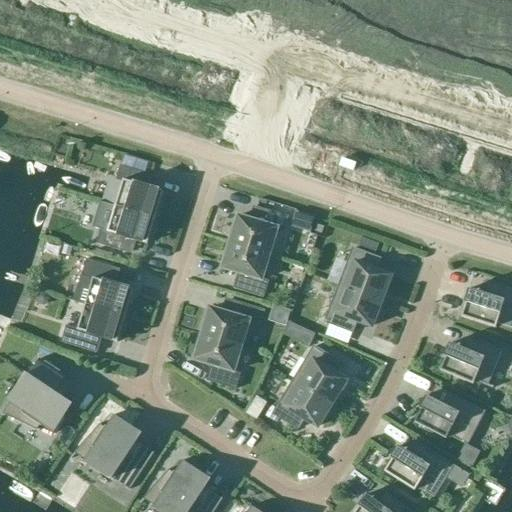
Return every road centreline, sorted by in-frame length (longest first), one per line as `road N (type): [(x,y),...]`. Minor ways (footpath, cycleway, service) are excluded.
road 1 (residential): [(455,237),(340,472),(321,490),(285,487),(170,410),(153,378),(217,161)]
road 2 (residential): [(288,65),(511,134)]
road 3 (unclassified): [(217,161),(0,93)]
road 4 (unclassified): [(455,237),(250,172)]
road 5 (residential): [(86,0),(288,65)]
